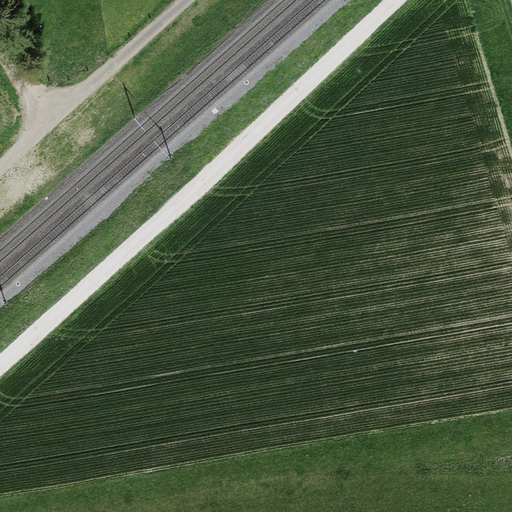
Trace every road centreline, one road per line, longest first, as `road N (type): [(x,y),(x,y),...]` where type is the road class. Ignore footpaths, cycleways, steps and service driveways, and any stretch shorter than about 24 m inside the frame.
road 1 (track): [(392,0),(0,361)]
road 2 (track): [(40,120),(181,0)]
